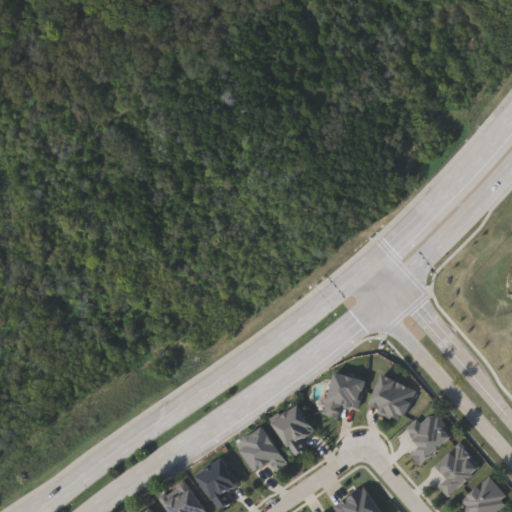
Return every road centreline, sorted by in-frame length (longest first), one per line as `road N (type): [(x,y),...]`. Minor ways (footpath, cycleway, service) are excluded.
road 1 (primary): [(363,269),(42,511)]
road 2 (primary): [(499,133),(363,269)]
road 3 (primary): [(227,416),(375,312)]
road 4 (secondary): [(375,312),(489,433)]
road 5 (primary): [(91,511),(227,416)]
road 6 (primary): [(398,291),(499,187)]
